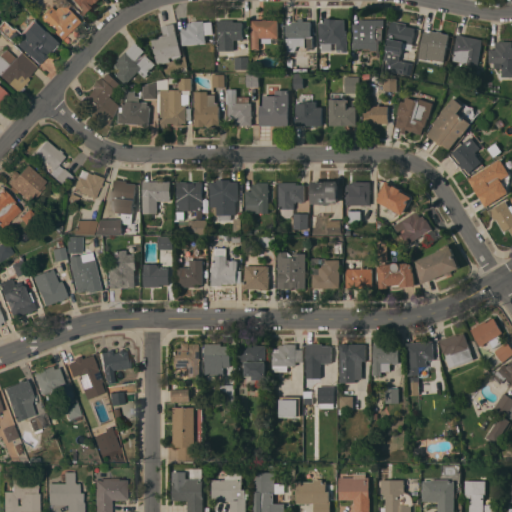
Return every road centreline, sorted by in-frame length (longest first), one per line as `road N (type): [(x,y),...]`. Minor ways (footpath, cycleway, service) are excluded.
road 1 (residential): [(511,14),(424,0),(140,7),(108,30),(0,151)]
road 2 (residential): [(511,301),(447,190),(407,161),(133,155),(91,140),(46,102)]
road 3 (residential): [(511,270),(431,315),(114,321),(0,357)]
road 4 (residential): [(151,320),(151,511)]
